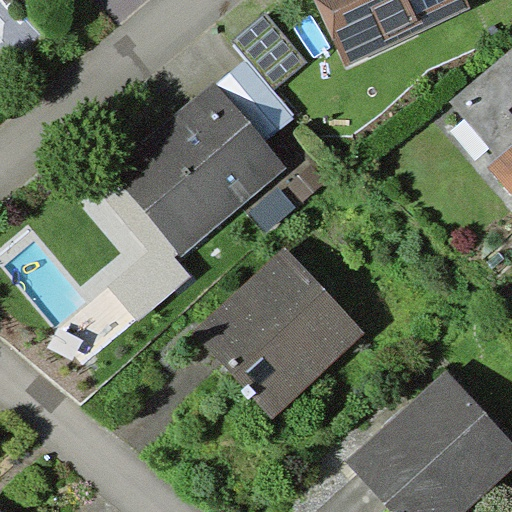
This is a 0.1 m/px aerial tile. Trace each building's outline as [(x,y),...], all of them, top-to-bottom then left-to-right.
[(29,0),(7,0),(18,10),(29,0)] [(471,0),(318,0),(352,70),(476,10),(471,0)] [(221,86),(115,179),(189,264),(296,172),(221,86)] [(511,153),(495,168),(511,187),(511,153)] [(363,332),(288,254),(197,340),(272,418),(363,332)] [(476,511),(511,479),(511,440),(451,377),(350,473),(387,511),(476,511)]
